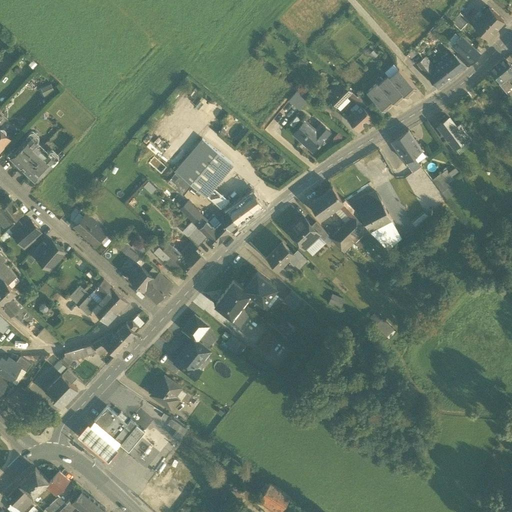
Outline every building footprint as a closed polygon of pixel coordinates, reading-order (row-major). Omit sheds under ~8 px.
[(473,25),(487,38),(503,19),(489,7),(473,25)] [(459,12),(451,21),(460,29),(468,20),(459,12)] [(450,44),(459,52),(471,62),(471,63),(480,52),(461,35),(454,43),(452,42),(450,44)] [(442,62),(453,75),(466,65),(456,56),(450,49),(439,58),(442,62)] [(467,66),(471,62),(459,52),(456,56),(466,65),(467,66)] [(504,79),(508,75),(511,71),(511,66),(504,56),(490,68),(501,80),(504,79)] [(417,63),(427,75),(432,70),(425,60),(426,59),(425,57),(417,63)] [(432,70),(434,69),(426,59),(425,60),(432,70)] [(427,75),(437,87),(453,75),(442,62),(434,69),(432,70),(427,75)] [(403,92),(413,83),(399,68),(389,77),(402,91),(403,92)] [(392,99),(402,91),(389,77),(387,75),(378,83),(391,97),(391,98),(392,99)] [(499,82),(511,98),(511,85),(510,86),(504,79),(501,80),(499,82)] [(336,106),(347,95),(351,91),(339,80),(330,90),(329,89),(325,93),(331,99),(330,99),(336,106)] [(42,84),(46,95),(56,91),(52,81),(42,84)] [(367,91),(381,106),(391,98),(391,97),(378,83),(377,82),(367,91)] [(414,85),(413,83),(403,92),(405,94),(414,85)] [(289,100),(299,108),(307,98),(297,90),(289,100)] [(357,95),(351,91),(347,95),(360,106),(361,104),(362,104),(365,101),(359,93),(357,95)] [(403,92),(402,91),(392,99),(394,101),(403,92)] [(392,99),(391,98),(381,106),(383,108),(392,99)] [(347,117),(358,130),(373,117),(362,104),(361,104),(360,106),(347,117)] [(439,125),(454,145),(464,137),(456,126),(449,117),(439,125)] [(320,143),(324,138),(315,131),(316,130),(315,129),(304,120),(292,133),(302,142),(303,141),(313,151),(318,146),(320,144),(320,143)] [(464,137),(467,141),(472,137),(461,122),(456,126),(464,137)] [(320,123),(315,129),(316,130),(315,131),(324,138),(330,132),(320,123)] [(0,148),(10,137),(6,133),(5,130),(3,128),(0,127),(0,148)] [(390,141),(404,161),(413,155),(422,149),(408,129),(390,141)] [(31,173),(36,177),(55,156),(48,149),(46,151),(36,142),(38,140),(30,133),(11,154),(16,158),(15,159),(21,165),(23,163),(26,166),(24,168),(30,174),(31,173)] [(176,171),(191,184),(218,152),(219,151),(204,138),(176,171)] [(233,165),(218,152),(191,184),(205,195),(212,188),(233,165)] [(404,161),(411,172),(421,165),(413,155),(404,161)] [(455,189),(449,181),(455,176),(447,167),(432,179),(446,196),(455,189)] [(166,182),(182,194),(191,184),(176,171),(166,182)] [(423,207),(435,201),(422,177),(410,183),(423,207)] [(349,199),(353,205),(357,203),(361,211),(381,200),(373,186),(349,199)] [(228,202),(212,188),(205,195),(216,205),(220,208),(228,202)] [(310,203),(320,217),(333,209),(339,204),(342,202),(341,201),(332,188),(310,203)] [(238,224),(263,206),(252,192),(232,207),(227,210),(229,212),(238,224)] [(0,202),(0,221),(4,227),(10,222),(0,208),(0,207),(11,199),(9,196),(0,202)] [(0,207),(0,208),(10,222),(22,213),(11,199),(0,207)] [(339,204),(351,216),(355,210),(344,199),(341,201),(342,202),(339,204)] [(390,218),(381,200),(361,211),(359,212),(360,213),(370,230),(390,218)] [(198,225),(199,226),(205,220),(187,202),(182,206),(179,203),(177,206),(180,209),(180,208),(192,220),(198,225)] [(220,208),(227,213),(229,212),(227,210),(232,207),(228,202),(220,208)] [(359,212),(361,211),(357,203),(353,205),(356,209),(359,213),(360,213),(359,212)] [(339,204),(333,209),(346,221),(351,216),(339,204)] [(70,220),(76,225),(86,213),(80,208),(70,220)] [(332,236),(347,254),(370,233),(362,219),(355,210),(351,216),(346,221),(332,236)] [(238,224),(229,212),(227,213),(221,218),(219,219),(218,219),(220,221),(221,220),(230,230),(238,224)] [(75,226),(94,242),(106,229),(86,213),(76,225),(75,226)] [(213,213),(206,220),(211,225),(212,224),(215,227),(220,221),(218,219),(219,219),(213,213)] [(300,239),(305,245),(318,233),(318,232),(311,225),(303,216),(289,228),(294,233),(294,236),(297,240),(300,239)] [(400,236),(390,218),(370,230),(384,245),(400,236)] [(9,228),(13,232),(22,224),(18,220),(14,223),(9,228)] [(22,243),(23,245),(24,244),(22,242),(28,237),(29,239),(33,239),(35,237),(35,235),(40,230),(31,220),(27,224),(23,224),(22,224),(13,232),(22,243)] [(182,231),(187,236),(198,225),(192,220),(182,231)] [(208,235),(217,244),(230,230),(221,220),(220,221),(215,227),(212,224),(211,225),(206,220),(205,220),(199,226),(208,235)] [(318,233),(323,239),(328,234),(316,221),(311,225),(318,232),(318,233)] [(192,241),(198,246),(208,235),(199,226),(198,225),(187,236),(192,241)] [(318,233),(305,245),(313,253),(325,241),(323,239),(318,233)] [(37,255),(50,266),(64,251),(51,239),(46,245),(39,254),(37,255)] [(131,245),(141,255),(146,249),(135,239),(131,245)] [(34,250),(39,254),(46,245),(42,241),(34,250)] [(149,247),(152,250),(158,244),(155,241),(149,247)] [(178,263),(179,262),(186,254),(188,256),(195,249),(198,246),(192,241),(184,250),(182,251),(182,250),(180,253),(174,259),(178,263)] [(267,256),(278,268),(288,258),(293,253),(293,252),(282,241),(267,256)] [(120,248),(135,262),(136,261),(141,255),(126,242),(120,248)] [(166,245),(162,248),(174,259),(180,253),(168,242),(166,245)] [(178,263),(174,259),(162,248),(158,244),(152,250),(164,260),(167,257),(170,261),(168,264),(175,270),(180,264),(178,263)] [(288,258),(293,263),(303,253),(297,248),(293,252),(293,253),(288,258)] [(205,257),(195,249),(188,256),(186,254),(179,262),(181,263),(180,263),(191,273),(205,257)] [(30,254),(35,258),(37,255),(39,254),(34,250),(30,254)] [(0,274),(5,279),(8,283),(17,274),(4,260),(6,258),(0,251),(0,274)] [(146,260),(141,255),(136,261),(140,264),(141,265),(146,260)] [(129,278),(143,290),(155,277),(141,265),(140,264),(129,278)] [(276,286),(257,271),(244,287),(251,292),(263,302),(272,291),(276,286)] [(159,272),(155,277),(143,290),(156,302),(173,283),(159,272)] [(0,303),(1,304),(2,303),(10,296),(15,291),(8,283),(5,279),(1,283),(0,283),(0,303)] [(96,286),(105,295),(112,287),(103,279),(96,286)] [(232,317),(233,316),(240,306),(251,292),(244,287),(233,279),(214,303),(232,317)] [(69,295),(74,300),(84,290),(79,285),(69,295)] [(96,286),(89,294),(97,302),(102,298),(105,295),(96,286)] [(105,295),(102,298),(117,312),(127,301),(112,287),(105,295)] [(89,294),(84,290),(74,300),(79,305),(89,294)] [(301,299),(292,290),(283,300),(293,309),(301,299)] [(272,291),(263,302),(270,307),(278,296),(272,291)] [(332,293),(329,304),(342,308),(345,297),(332,293)] [(79,305),(88,313),(92,308),(97,302),(89,294),(79,305)] [(19,306),(10,296),(2,303),(11,313),(19,306)] [(107,322),(117,312),(102,298),(97,302),(92,308),(107,322)] [(245,310),(240,306),(233,316),(237,320),(245,310)] [(195,314),(183,328),(194,336),(197,339),(208,325),(195,314)] [(137,315),(133,319),(138,324),(140,326),(144,322),(137,315)] [(10,323),(6,319),(0,325),(0,329),(3,332),(10,323)] [(126,323),(117,330),(128,341),(137,332),(133,329),(138,324),(133,319),(126,323)] [(115,354),(128,341),(117,330),(114,333),(112,331),(92,342),(82,345),(88,353),(96,350),(97,350),(105,344),(109,348),(115,354)] [(275,339),(268,333),(257,346),(265,352),(275,339)] [(225,343),(238,354),(245,345),(232,334),(225,343)] [(194,336),(174,361),(194,377),(201,369),(197,366),(210,349),(197,339),(194,336)] [(97,350),(96,350),(100,355),(109,348),(105,344),(97,350)] [(60,357),(67,364),(72,359),(88,353),(82,345),(65,350),(66,352),(60,357)] [(20,365),(26,370),(31,362),(20,354),(15,361),(21,365),(20,365)] [(2,356),(0,358),(0,372),(8,378),(10,379),(20,365),(21,365),(15,361),(9,356),(6,359),(2,356)] [(59,359),(54,364),(61,372),(66,367),(59,359)] [(20,365),(10,379),(16,384),(26,370),(20,365)] [(63,372),(72,381),(76,376),(68,367),(63,372)] [(0,390),(8,378),(0,372),(0,390)] [(51,394),(61,405),(79,388),(72,381),(63,372),(46,387),(52,393),(51,394)] [(151,393),(172,408),(178,398),(180,399),(186,391),(174,383),(176,382),(164,374),(151,393)] [(192,395),(186,391),(180,399),(186,403),(192,395)] [(130,418),(127,422),(107,405),(94,421),(114,438),(120,443),(128,450),(145,430),(130,418)] [(161,416),(168,421),(171,417),(171,416),(164,412),(161,416)] [(171,417),(168,421),(167,422),(176,428),(171,436),(179,441),(187,428),(171,417)] [(114,438),(94,421),(90,425),(88,423),(78,435),(108,460),(118,448),(116,447),(120,443),(114,438)] [(36,467),(20,483),(33,496),(37,493),(39,495),(45,488),(43,486),(48,481),(36,467)] [(46,486),(57,495),(70,480),(59,471),(46,486)] [(259,497),(280,511),(290,497),(265,479),(263,483),(267,486),(259,497)] [(35,498),(33,496),(20,483),(7,497),(12,501),(20,509),(23,511),(35,498)] [(75,505),(80,510),(90,497),(81,490),(72,502),(70,501),(66,504),(64,507),(68,511),(69,511),(73,509),(72,508),(75,505)] [(44,511),(48,511),(53,508),(55,511),(64,502),(59,497),(44,511)] [(101,511),(105,508),(90,497),(80,510),(83,511),(101,511)] [(17,511),(20,509),(12,501),(9,505),(10,505),(7,508),(11,511),(17,511)] [(48,511),(58,511),(64,507),(66,504),(64,502),(55,511),(53,508),(48,511)]
